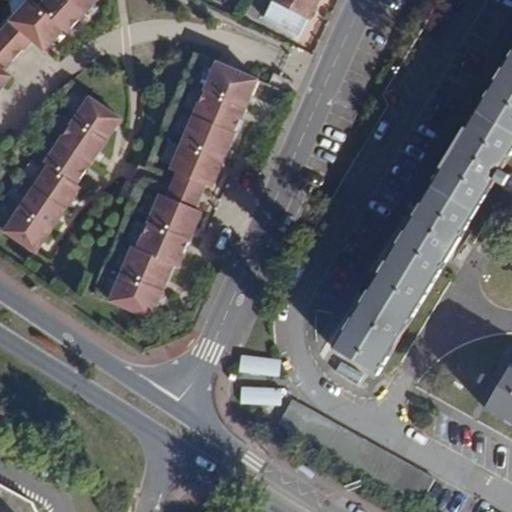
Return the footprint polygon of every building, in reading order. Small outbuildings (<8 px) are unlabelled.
[(70,32),(95,0),(29,0),(16,0),(0,21),(0,92),(12,77),(5,72),(31,39),(43,49),(62,26),(70,32)] [(299,40),(320,0),(274,0),(263,20),(299,40)] [(511,156),(511,52),(483,103),(430,187),(391,252),(354,312),(333,348),(380,376),(511,156)] [(251,100),(259,80),(218,63),(172,170),(177,173),(207,186),(213,189),(222,168),(229,151),(244,115),(248,107),(251,100)] [(1,229),(36,253),(42,245),(60,218),(71,202),(81,187),(77,184),(87,170),(97,156),(116,128),(122,119),(87,95),(41,161),(45,163),(1,229)] [(207,186),(177,173),(171,182),(166,196),(197,210),(203,196),(207,186)] [(110,301),(151,319),(159,302),(166,285),(174,266),(179,268),(187,249),(194,232),(203,212),(197,210),(166,196),(161,194),(138,249),(134,247),(110,301)] [(281,377),(282,359),(240,356),(239,374),(281,377)] [(511,370),(488,411),(511,425),(511,370)] [(282,405),(282,388),(241,387),(240,403),(282,405)] [(434,481),(290,401),(277,425),(421,505),(434,481)] [(0,511),(37,511),(34,503),(0,485),(0,511)]
